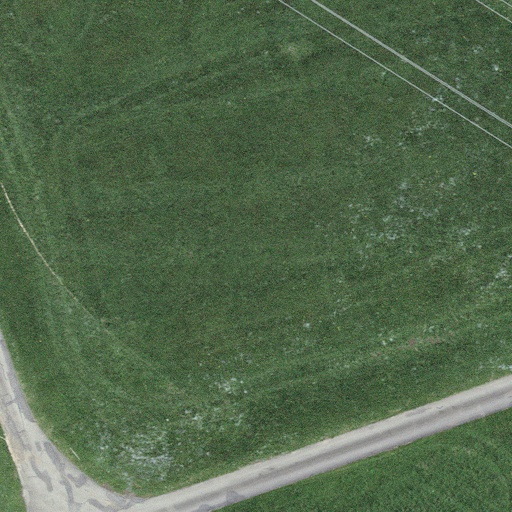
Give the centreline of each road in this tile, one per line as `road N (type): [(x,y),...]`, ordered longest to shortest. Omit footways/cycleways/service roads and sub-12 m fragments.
road 1 (track): [(511,388),(157,511)]
road 2 (track): [(52,511),(0,376)]
